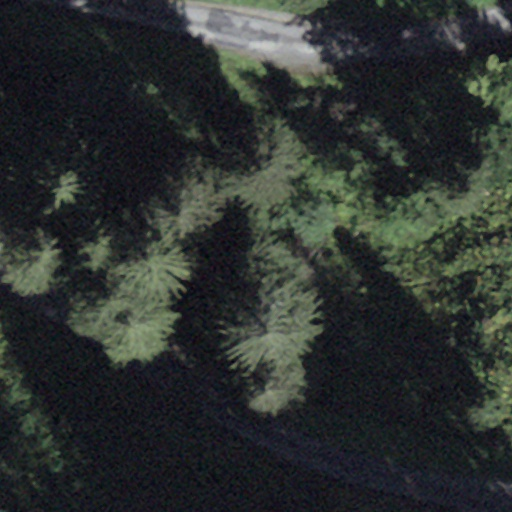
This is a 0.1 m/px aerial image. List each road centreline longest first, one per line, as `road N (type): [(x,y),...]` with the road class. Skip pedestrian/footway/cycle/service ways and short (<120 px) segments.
road 1 (unclassified): [(459,511),(187,391),(0,274)]
road 2 (unclassified): [(54,0),(309,43),(402,44),(511,13)]
